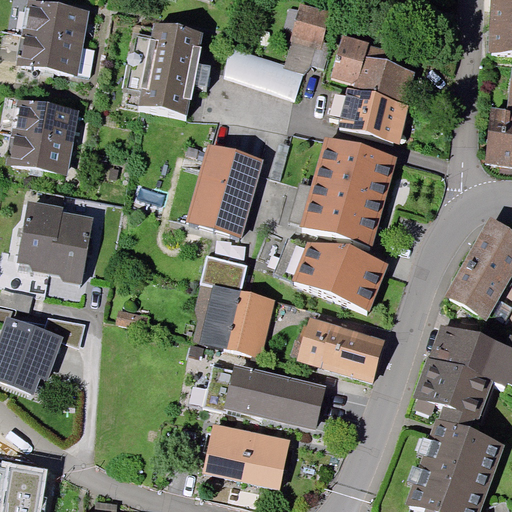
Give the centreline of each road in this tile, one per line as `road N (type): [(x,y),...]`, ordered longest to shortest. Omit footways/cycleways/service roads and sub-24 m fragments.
road 1 (residential): [(470,204),(433,251),(360,471),(337,511)]
road 2 (residential): [(0,418),(73,471),(186,511)]
road 3 (residential): [(473,0),(463,174),(470,204)]
